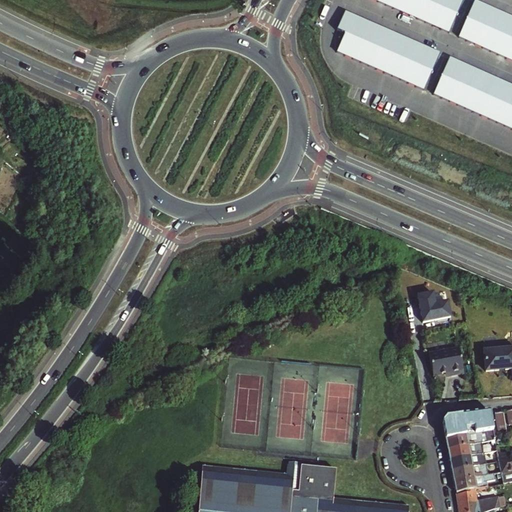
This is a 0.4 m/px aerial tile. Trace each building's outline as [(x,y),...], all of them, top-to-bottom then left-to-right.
[(377,0),(449,32),(462,0),(377,0)] [(511,59),(511,15),(476,0),(473,0),(458,36),(511,59)] [(424,89),(440,52),(344,10),(336,29),(344,32),(336,50),(424,89)] [(511,127),(511,83),(449,56),(433,93),(511,127)] [(417,296),(423,323),(450,318),(446,302),(434,305),(432,293),(417,296)] [(483,349),(485,372),(511,369),(511,373),(511,346),(504,348),(504,350),(497,350),(496,348),(483,349)] [(428,355),(432,377),(447,374),(448,378),(463,375),(458,349),(428,355)] [(446,440),(479,434),(483,433),(494,431),(491,412),(447,418),(443,423),(446,440)] [(504,413),(496,414),(499,431),(507,430),(504,413)] [(446,440),(448,451),(481,444),(485,443),(496,441),(494,431),(483,433),(479,434),(446,440)] [(450,462),(480,456),(483,455),(481,444),(448,451),(450,462)] [(450,462),(452,472),(482,466),(480,456),(450,462)] [(511,457),(511,456),(498,458),(502,484),(511,482),(511,457)] [(454,483),(484,477),(482,466),(452,472),(454,483)] [(205,467),(199,511),(413,511),(414,508),(338,500),(340,471),(305,468),(291,467),(290,476),(205,467)] [(454,483),(456,493),(489,487),(487,477),(484,477),(454,483)] [(459,511),(485,511),(499,506),(497,496),(475,500),(474,492),(457,495),(459,511)]
